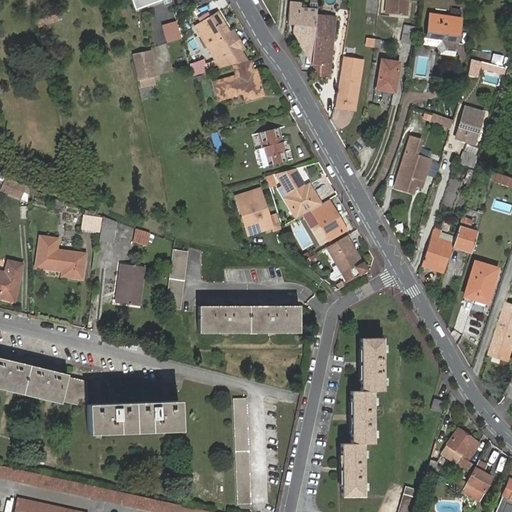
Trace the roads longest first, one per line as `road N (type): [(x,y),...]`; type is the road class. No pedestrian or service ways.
road 1 (tertiary): [(243,0),(403,271)]
road 2 (residential): [(403,271),(336,309),(290,511)]
road 3 (tertiary): [(403,271),(466,383),(511,437)]
